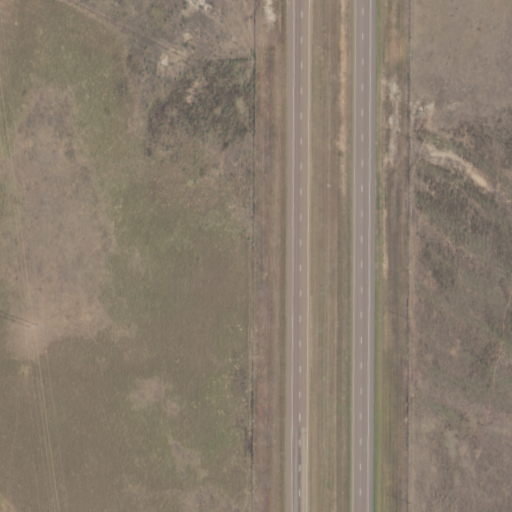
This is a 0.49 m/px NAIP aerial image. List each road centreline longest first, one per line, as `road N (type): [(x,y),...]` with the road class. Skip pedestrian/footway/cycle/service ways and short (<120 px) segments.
road 1 (primary): [(360,511),(364,0)]
road 2 (primary): [(301,0),(297,511)]
